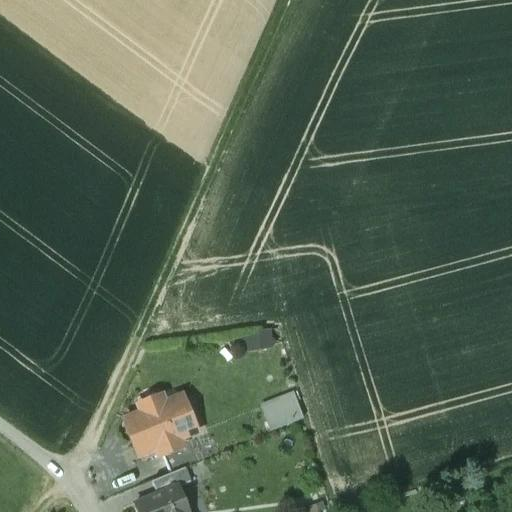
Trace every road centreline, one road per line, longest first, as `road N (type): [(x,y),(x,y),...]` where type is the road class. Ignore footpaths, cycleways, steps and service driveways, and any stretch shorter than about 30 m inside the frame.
road 1 (track): [(42,511),(87,452),(291,0)]
road 2 (residential): [(0,426),(90,511)]
